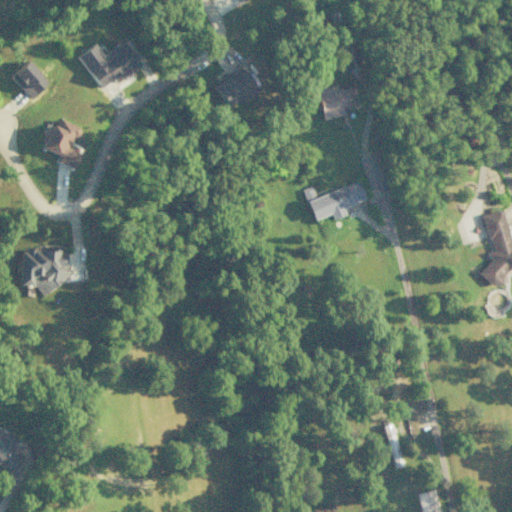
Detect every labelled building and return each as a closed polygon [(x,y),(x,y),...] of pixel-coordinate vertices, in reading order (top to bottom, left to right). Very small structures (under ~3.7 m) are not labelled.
[(112,82),(136,65),(118,40),(99,54),(91,43),(74,55),(97,87),(109,79),(112,82)] [(359,64),(354,46),(338,50),(343,69),(359,64)] [(28,98),(46,82),(24,59),(7,76),(28,98)] [(208,86),(225,108),(242,96),(244,99),(255,90),(235,64),(208,86)] [(341,113),(340,107),(355,103),(351,85),(313,95),(320,119),(341,113)] [(39,147),(58,155),(55,161),(71,167),(77,152),(64,147),(69,134),(74,136),(78,127),(57,118),(54,126),(48,124),(39,147)] [(313,196),(309,186),(300,189),(310,219),(329,213),(331,219),(343,215),(340,206),(364,199),(358,181),(313,196)] [(479,214),(489,251),(485,252),(488,264),(478,267),(484,287),(504,282),(502,276),(511,272),(511,258),(498,209),(479,214)] [(17,284),(36,284),(36,292),(50,292),(51,276),(64,277),(64,254),(56,254),(56,250),(18,249),(17,284)] [(0,469),(3,473),(22,456),(11,444),(16,439),(7,429),(2,435),(0,432),(0,469)] [(437,511),(438,511),(432,489),(414,493),(418,511),(437,511)]
